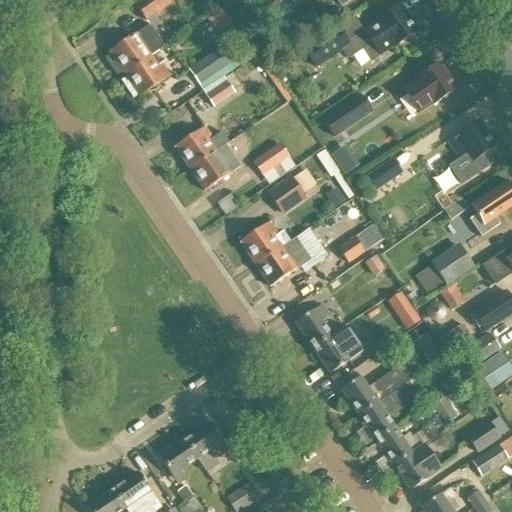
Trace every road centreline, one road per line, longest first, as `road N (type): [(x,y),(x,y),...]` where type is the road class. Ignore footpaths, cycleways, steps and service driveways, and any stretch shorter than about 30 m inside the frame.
road 1 (residential): [(60,455),(39,348),(62,132)]
road 2 (residential): [(254,356),(245,329),(127,156),(108,139),(62,132)]
road 3 (residential): [(60,455),(85,462),(120,451),(254,356)]
road 4 (residential): [(369,511),(254,356)]
road 5 (residential): [(62,132),(42,54),(42,0)]
